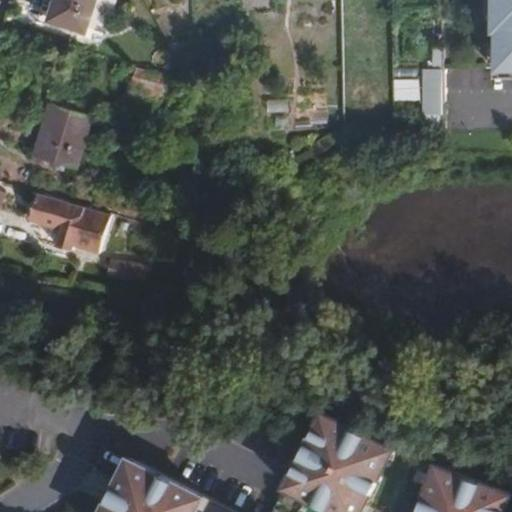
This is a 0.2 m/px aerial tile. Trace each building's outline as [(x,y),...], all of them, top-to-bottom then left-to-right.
[(43,0),(38,20),(72,30),(74,25),(87,28),(95,0),(43,0)] [(494,0),(485,0),(486,13),(494,13),(494,0)] [(511,0),(494,0),(494,13),(494,42),(498,43),(498,68),(500,68),(511,68),(511,0)] [(166,74),(136,64),(128,93),(158,101),(166,74)] [(443,122),(443,68),(423,69),(424,122),(443,122)] [(50,102),(35,154),(76,166),(91,114),(50,102)] [(112,213),(38,192),(32,218),(62,226),(57,244),(74,248),(75,244),(101,251),(112,213)] [(110,273),(144,283),(147,269),(113,260),(110,273)] [(313,407),(299,433),(304,436),(318,409),(313,407)] [(304,436),(299,433),(273,482),(323,508),(335,484),(347,490),(337,509),(343,511),(349,511),(382,451),(355,438),(359,431),(318,409),(304,436)] [(385,444),(359,431),(355,438),(382,451),(385,444)] [(114,452),(102,476),(108,478),(120,455),(114,452)] [(179,511),(156,500),(162,487),(188,500),(193,491),(120,455),(108,478),(102,476),(84,511),(179,511)] [(431,461),(428,469),(454,479),(456,471),(431,461)] [(424,479),(411,511),(491,511),(501,488),(456,471),(454,479),(428,469),(424,479)] [(335,484),(323,508),(330,511),(335,511),(337,509),(347,490),(335,484)] [(156,500),(179,511),(181,511),(188,500),(162,487),(156,500)] [(491,511),(499,511),(508,491),(501,488),(491,511)]
